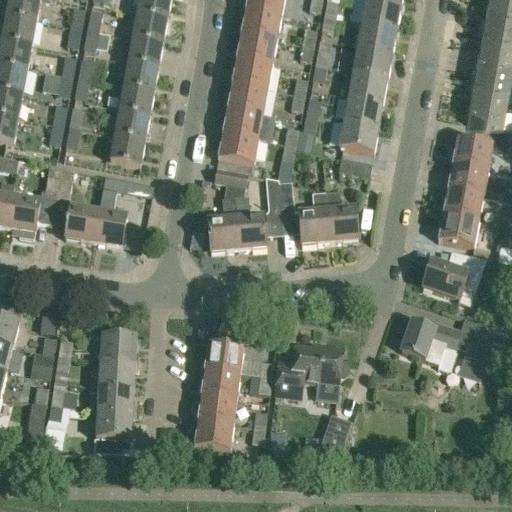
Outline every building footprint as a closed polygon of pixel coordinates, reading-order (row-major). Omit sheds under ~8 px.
[(26,0),(11,0),(8,22),(37,27),(42,3),(26,0)] [(106,0),(93,0),(92,7),(104,10),(106,0)] [(160,0),(140,0),(137,21),(167,26),(171,2),(160,0)] [(248,0),(246,14),(281,20),(284,0),(248,0)] [(308,17),(320,19),(323,3),(323,0),(306,0),(311,1),(308,17)] [(354,0),(355,1),(367,3),(401,10),(403,0),(354,0)] [(511,6),(488,2),(483,27),(511,32),(511,6)] [(401,10),(367,3),(363,28),(397,34),(401,10)] [(324,22),(336,24),(339,8),(327,6),(324,22)] [(70,33),(82,36),(86,16),(74,14),(70,33)] [(246,14),(242,39),(277,45),(281,20),(246,14)] [(87,37),(99,39),(103,19),(90,17),(87,37)] [(137,21),(132,45),(162,51),(167,26),(137,21)] [(37,27),(8,22),(3,46),(33,52),(37,27)] [(336,24),(324,22),(321,37),(333,40),(336,24)] [(511,32),(483,27),(479,52),(511,57),(511,32)] [(397,34),(363,28),(358,53),(393,59),(397,34)] [(82,36),(70,33),(66,53),(78,55),(82,36)] [(302,50),(314,53),(317,37),(305,35),(302,50)] [(99,39),(87,37),(83,56),(95,58),(99,39)] [(277,45),(242,39),(238,64),(272,70),(277,45)] [(130,59),(124,58),(122,68),(128,69),(128,70),(158,75),(162,51),(132,45),(130,59)] [(3,46),(0,64),(0,70),(28,76),(33,52),(3,46)] [(314,53),(302,50),(299,66),(311,68),(314,53)] [(511,57),(479,52),(474,76),(509,83),(511,65),(511,57)] [(358,53),(354,77),(388,84),(393,59),(358,53)] [(329,58),(318,56),(315,71),(327,73),(329,58)] [(61,82),(73,84),(77,65),(65,63),(61,82)] [(238,64),(233,89),(268,95),(272,70),(238,64)] [(81,65),(77,86),(90,88),(94,68),(81,65)] [(0,70),(0,95),(24,100),(28,76),(0,70)] [(128,70),(123,94),(153,100),(158,75),(128,70)] [(324,88),(327,73),(315,71),(312,86),(324,88)] [(40,97),(45,78),(32,75),(27,94),(40,97)] [(509,83),(474,76),(470,101),(504,108),(509,83)] [(388,84),(354,77),(349,102),(384,108),(388,84)] [(73,84),(61,82),(57,102),(70,104),(73,84)] [(296,85),(293,100),(305,102),(308,87),(296,85)] [(90,88),(77,86),(74,105),(87,107),(90,88)] [(268,95),(233,89),(229,114),(264,121),(268,95)] [(153,100),(123,94),(119,118),(149,124),(153,100)] [(24,100),(0,95),(0,121),(19,125),(24,100)] [(305,102),(293,100),(290,116),(302,118),(305,102)] [(504,108),(470,101),(465,127),(500,133),(504,108)] [(349,102),(345,127),(379,133),(384,108),(349,102)] [(308,104),(305,120),(308,120),(318,122),(321,107),(308,104)] [(56,111),(52,131),(64,133),(68,113),(56,111)] [(72,114),(69,134),(81,137),(85,117),(72,114)] [(229,114),(224,139),(259,146),(264,121),(229,114)] [(149,124),(119,118),(114,143),(144,148),(149,124)] [(305,120),(303,135),(315,138),(318,122),(308,120),(305,120)] [(19,125),(0,121),(0,146),(15,149),(19,125)] [(379,133),(345,127),(340,153),(375,159),(379,133)] [(64,133),(52,131),(48,149),(61,151),(64,133)] [(81,137),(69,134),(65,153),(77,156),(81,137)] [(288,135),(285,150),(296,152),(299,136),(288,134),(288,135)] [(259,146),(224,139),(220,164),(255,171),(259,146)] [(144,148),(114,143),(110,167),(140,173),(144,148)] [(453,171),(488,177),(493,152),(457,145),(453,171)] [(296,152),(285,150),(283,165),(293,167),(296,152)] [(18,174),(20,167),(20,166),(0,162),(0,175),(17,179),(18,174)] [(344,165),(340,165),(338,177),(369,183),(372,170),(344,165)] [(36,239),(38,228),(54,230),(57,205),(63,174),(50,171),(50,173),(20,167),(18,174),(47,180),(46,186),(43,186),(39,207),(14,202),(8,234),(36,239)] [(453,171),(448,196),(483,203),(488,177),(453,171)] [(74,176),(63,174),(57,205),(69,207),(70,206),(68,206),(74,176)] [(215,188),(227,190),(246,193),(248,181),(218,175),(215,188)] [(103,194),(100,217),(95,249),(122,253),(128,221),(113,219),(117,197),(124,198),(127,185),(106,182),(103,194)] [(281,208),(282,220),(295,219),(292,188),(280,189),(281,208)] [(1,189),(0,196),(0,232),(8,234),(14,202),(13,202),(15,191),(1,189)] [(72,212),(69,233),(67,244),(95,249),(100,217),(103,194),(102,194),(99,216),(72,212)] [(448,196),(443,222),(479,228),(483,203),(448,196)] [(355,213),(341,215),(340,197),(326,198),(326,199),(328,216),(330,249),(358,246),(355,213)] [(328,216),(326,199),(312,200),(314,217),(299,218),(302,251),(330,249),(328,216)] [(244,203),(236,204),(239,256),(267,253),(266,242),(284,241),(282,220),(281,208),(268,209),(269,216),(265,221),(248,222),(247,203),(244,203)] [(239,256),(236,204),(222,205),(224,224),(209,225),(211,258),(239,256)] [(479,228),(443,222),(439,247),(474,253),(479,228)] [(511,250),(511,234),(505,233),(502,248),(511,250)] [(511,253),(502,251),(498,266),(511,269),(511,253)] [(423,294),(460,307),(464,293),(475,297),(486,266),(462,261),(457,276),(433,268),(423,294)] [(0,350),(11,354),(14,354),(24,314),(0,307),(0,350)] [(437,329),(435,334),(412,327),(402,358),(440,370),(439,374),(448,377),(452,375),(457,358),(455,354),(466,357),(463,365),(493,375),(501,351),(493,348),(497,336),(464,325),(461,337),(437,329)] [(102,342),(101,368),(137,369),(138,344),(102,342)] [(42,359),(55,361),(57,345),(45,344),(42,359)] [(58,361),(71,363),(73,348),(61,346),(58,361)] [(11,354),(0,350),(0,376),(5,378),(8,378),(14,354),(11,354)] [(209,350),(206,376),(241,380),(244,355),(209,350)] [(303,388),(339,393),(340,382),(344,383),(347,380),(348,371),(346,367),(342,367),(343,356),(314,353),(313,356),(297,354),(294,370),(280,368),(276,400),(301,404),(303,388)] [(51,385),(52,377),(55,361),(42,359),(33,358),(30,382),(51,385)] [(71,363),(58,361),(55,377),(68,379),(71,363)] [(137,369),(101,368),(100,394),(135,395),(137,369)] [(261,368),(259,384),(272,386),(274,370),(261,368)] [(0,376),(0,403),(2,404),(8,378),(5,378),(0,376)] [(241,380),(206,376),(203,401),(238,406),(241,380)] [(272,386),(259,384),(258,400),(270,401),(272,386)] [(39,394),(36,393),(34,409),(47,410),(50,395),(39,394)] [(100,394),(98,419),(134,421),(135,395),(100,394)] [(65,397),(53,396),(51,411),(63,413),(65,397)] [(203,401),(200,427),(234,431),(238,406),(203,401)] [(32,408),(26,454),(42,456),(45,432),(47,410),(34,409),(32,408)] [(63,413),(51,411),(48,428),(60,429),(63,414),(63,413)] [(255,418),(253,434),(266,435),(268,420),(255,418)] [(134,421),(98,419),(97,444),(132,446),(134,421)] [(321,452),(342,459),(353,427),(332,420),(321,452)] [(234,431),(200,427),(196,452),(231,457),(234,431)] [(266,435),(253,434),(251,449),(263,451),(266,435)] [(283,439),(270,439),(270,457),(287,457),(287,439),(283,439)] [(492,462),(481,462),(480,472),(491,473),(492,462)]
